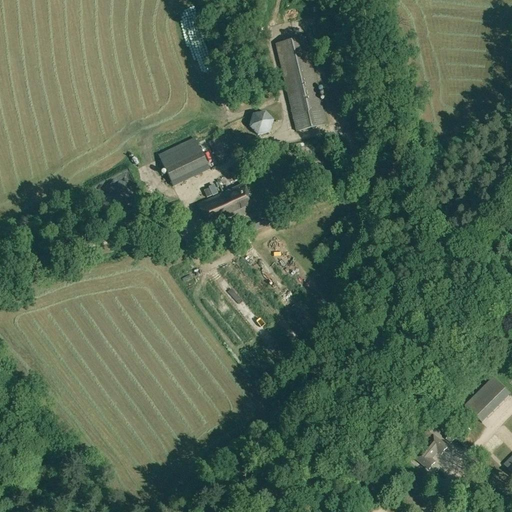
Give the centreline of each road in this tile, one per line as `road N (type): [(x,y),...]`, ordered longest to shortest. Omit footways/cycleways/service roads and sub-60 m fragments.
road 1 (track): [(394,158),(380,189),(285,221),(210,263),(169,226),(106,240)]
road 2 (track): [(355,0),(394,158)]
road 3 (track): [(511,407),(428,511)]
